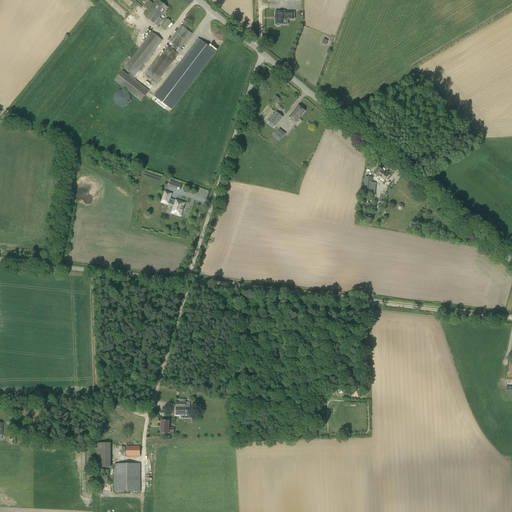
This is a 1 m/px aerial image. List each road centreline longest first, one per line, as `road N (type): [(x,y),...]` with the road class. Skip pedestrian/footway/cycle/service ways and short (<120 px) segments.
road 1 (track): [(511,319),(187,281),(148,416),(111,405),(0,402)]
road 2 (unclassified): [(511,263),(261,50)]
road 3 (unclassified): [(187,281),(261,50)]
road 4 (unclassified): [(187,281),(0,259)]
road 5 (track): [(333,394),(368,393),(369,302)]
